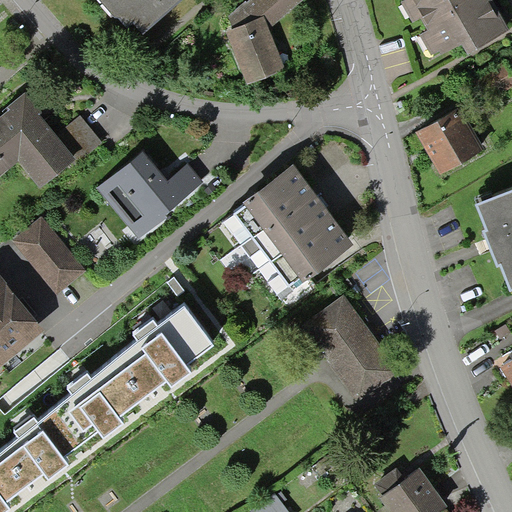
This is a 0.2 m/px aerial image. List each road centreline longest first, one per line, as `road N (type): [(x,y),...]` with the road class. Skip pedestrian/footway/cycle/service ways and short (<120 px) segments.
road 1 (residential): [(510,511),(445,365),(378,100)]
road 2 (residential): [(53,340),(326,113)]
road 3 (residential): [(326,113),(214,112),(108,87),(26,0)]
